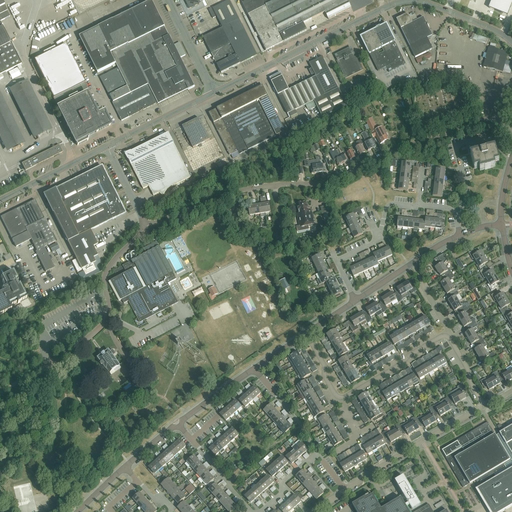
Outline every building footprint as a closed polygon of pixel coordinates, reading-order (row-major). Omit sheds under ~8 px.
[(11,43),(0,22),(0,21),(10,16),(5,6),(2,0),(0,0),(0,75),(2,75),(1,75),(21,65),(10,43),(11,43)] [(16,0),(6,0),(8,3),(7,3),(11,13),(20,9),(19,7),(19,8),(16,0)] [(184,0),(189,9),(200,3),(198,0),(184,0)] [(203,37),(221,73),(257,55),(229,0),(228,0),(212,8),(222,28),(203,37)] [(240,0),(248,15),(266,51),(306,31),(303,23),(325,12),(328,20),(351,8),(346,0),(240,0)] [(511,0),(491,0),(488,8),(507,16),(511,2),(511,0)] [(179,43),(173,46),(169,37),(169,36),(159,16),(152,1),(79,37),(97,73),(116,64),(118,68),(100,77),(109,96),(110,95),(113,103),(112,103),(120,118),(121,121),(157,103),(158,105),(194,87),(180,58),(185,55),(179,43)] [(427,38),(432,35),(423,17),(417,20),(415,15),(409,17),(408,14),(396,19),(415,58),(432,49),(427,38)] [(386,67),(389,72),(406,64),(386,25),(361,37),(378,71),(386,67)] [(85,95),(83,92),(88,89),(66,44),(34,60),(57,105),(61,103),(63,106),(58,108),(68,127),(72,125),(75,131),(70,133),(77,146),(88,140),(87,139),(88,139),(88,138),(88,137),(88,136),(87,133),(88,133),(89,134),(92,133),(91,131),(93,130),(93,131),(94,131),(95,131),(96,132),(110,125),(104,113),(95,117),(93,114),(96,113),(86,94),(85,95)] [(336,61),(345,79),(363,70),(354,52),(353,53),(351,48),(335,56),(337,60),(336,61)] [(483,67),(502,72),(508,53),(488,48),(483,67)] [(282,77),(271,82),(287,114),(289,113),(291,117),(297,114),(295,110),(314,101),(323,119),(326,115),(330,114),(335,113),(339,109),(342,108),(347,107),(322,56),(309,63),(315,77),(288,90),(282,77)] [(269,78),(271,82),(282,77),(280,73),(269,78)] [(26,76),(9,84),(35,137),(52,129),(26,76)] [(217,109),(209,113),(230,155),(238,151),(239,154),(285,132),(267,96),(262,86),(217,109)] [(0,91),(0,133),(8,150),(25,142),(0,91)] [(182,126),(190,143),(193,148),(210,140),(199,118),(182,126)] [(371,133),(373,138),(376,136),(380,144),(389,140),(382,127),(376,130),(370,119),(366,121),(372,132),(371,133)] [(322,127),(325,132),(331,128),(329,123),(326,124),(322,127)] [(372,149),(377,146),(373,139),(371,140),(366,131),(364,132),(372,149)] [(363,143),(367,151),(372,149),(364,132),(361,134),(364,139),(365,139),(366,142),(363,143)] [(128,159),(131,165),(143,189),(148,186),(153,196),(159,193),(162,196),(168,189),(190,177),(174,144),(171,137),(170,138),(168,134),(164,136),(164,135),(131,152),(129,153),(127,157),(128,159)] [(358,146),(355,148),(359,156),(365,152),(361,145),(363,144),(360,140),(356,142),(358,146)] [(183,153),(192,148),(191,146),(189,147),(188,144),(181,147),(183,153)] [(59,145),(26,161),(30,169),(62,152),(59,145)] [(349,148),(350,151),(346,153),(350,161),(355,158),(352,151),(353,150),(351,147),(349,148)] [(479,167),(480,170),(495,166),(494,163),(499,162),(495,148),(495,147),(470,154),(474,168),(479,167)] [(336,150),(344,164),(348,161),(344,154),(342,155),(338,149),(336,150)] [(334,159),(338,167),(344,164),(336,150),(334,151),(337,158),(334,159)] [(317,162),(318,173),(325,172),(324,167),(323,167),(323,164),(320,164),(320,160),(316,161),(317,162)] [(60,187),(55,190),(44,195),(67,242),(68,242),(81,269),(95,262),(93,258),(97,256),(93,247),(97,245),(91,232),(90,230),(124,213),(101,167),(69,183),(68,182),(67,182),(66,183),(65,183),(64,183),(63,184),(62,184),(62,185),(61,185),(61,186),(61,187),(60,187)] [(35,252),(45,272),(54,267),(44,247),(55,242),(34,200),(0,217),(16,247),(31,240),(36,251),(35,252)] [(296,214),(299,226),(296,226),(297,232),(297,234),(309,231),(308,226),(315,224),(312,211),(308,211),(306,202),(299,203),(299,202),(297,203),(298,208),(299,213),(296,214)] [(353,214),(345,218),(347,223),(356,219),(353,214)] [(347,223),(349,228),(358,224),(356,219),(347,223)] [(435,229),(441,229),(441,227),(443,228),(444,220),(442,220),(436,219),(435,229)] [(358,224),(349,228),(352,233),(360,229),(358,224)] [(360,229),(352,233),(354,238),(363,234),(360,229)] [(114,271),(117,277),(108,282),(109,282),(109,283),(119,301),(122,300),(124,303),(128,301),(130,304),(138,319),(140,322),(143,321),(146,319),(165,309),(172,306),(177,302),(167,284),(172,281),(176,279),(175,277),(166,260),(165,257),(157,242),(150,246),(146,248),(143,249),(145,254),(131,261),(129,262),(123,265),(114,271)] [(56,243),(49,247),(52,252),(59,249),(56,243)] [(383,249),(387,258),(392,255),(388,247),(383,249)] [(378,251),(382,260),(387,258),(383,249),(378,251)] [(475,249),(469,253),(472,260),(474,259),(476,262),(484,257),(481,251),(477,253),(475,249)] [(377,262),(382,260),(378,251),(373,254),(374,257),(377,262)] [(447,261),(443,254),(438,258),(434,260),(437,266),(435,267),(438,273),(439,273),(440,276),(444,274),(445,277),(449,274),(450,274),(451,273),(449,268),(447,269),(444,264),(447,261)] [(311,259),(314,264),(322,260),(320,255),(311,259)] [(369,259),(373,267),(378,265),(377,262),(374,257),(369,259)] [(484,257),(476,262),(478,265),(476,266),(480,272),(486,269),(484,264),(488,262),(484,257)] [(364,261),(368,270),(373,267),(369,259),(364,261)] [(322,260),(314,264),(316,269),(324,265),(322,260)] [(359,263),(363,272),(368,270),(364,261),(359,263)] [(354,266),(358,274),(363,272),(359,263),(354,266)] [(324,265),(316,269),(318,274),(327,269),(324,265)] [(349,268),(353,277),(358,274),(354,266),(349,268)] [(329,274),(327,269),(318,274),(315,275),(318,280),(329,274)] [(486,269),(480,272),(484,279),(486,278),(487,281),(495,276),(492,270),(489,272),(486,269)] [(10,306),(11,305),(17,303),(17,304),(20,302),(20,301),(26,298),(24,293),(25,293),(24,291),(23,291),(20,284),(18,285),(17,281),(18,281),(13,271),(7,274),(7,273),(4,274),(5,275),(0,277),(3,282),(4,282),(5,285),(5,287),(1,288),(4,293),(0,294),(0,316),(12,310),(10,306)] [(450,274),(449,274),(445,277),(443,278),(445,280),(440,283),(444,288),(451,284),(448,279),(454,276),(451,273),(450,274)] [(318,280),(317,280),(319,285),(323,283),(323,284),(326,282),(331,279),(329,274),(318,280)] [(495,276),(487,281),(489,284),(487,285),(491,291),(498,288),(495,283),(499,281),(495,276)] [(326,282),(328,287),(336,283),(334,278),(331,279),(326,282)] [(285,279),(280,281),(284,290),(288,288),(285,279)] [(408,282),(402,285),(407,292),(410,290),(412,294),(417,291),(413,285),(410,286),(408,282)] [(336,283),(328,287),(330,292),(339,288),(336,283)] [(451,284),(444,288),(447,294),(451,291),(453,293),(457,291),(459,290),(458,288),(455,289),(451,284)] [(407,292),(402,285),(397,288),(399,293),(397,294),(397,295),(400,300),(408,296),(406,293),(407,292)] [(214,287),(208,290),(211,294),(209,295),(212,300),(216,298),(215,295),(218,294),(214,287)] [(339,288),(330,292),(332,297),(335,296),(336,298),(340,296),(340,294),(341,293),(339,288)] [(448,300),(451,306),(458,301),(455,296),(459,294),(457,291),(453,293),(453,294),(451,295),(452,298),(448,300)] [(497,291),(491,295),(494,302),(496,301),(498,304),(506,299),(503,293),(499,295),(497,291)] [(386,295),(391,303),(396,300),(398,303),(401,301),(400,300),(397,295),(395,297),(392,292),(386,295)] [(384,303),(381,305),(382,306),(382,305),(385,311),(387,309),(386,306),(391,303),(386,295),(381,299),(384,303)] [(506,299),(498,304),(500,307),(498,308),(502,314),(508,310),(506,307),(510,304),(506,299)] [(458,301),(451,306),(454,311),(459,308),(460,311),(466,307),(466,308),(470,305),(469,303),(461,303),(460,304),(458,301)] [(376,303),(371,306),(376,313),(375,313),(377,316),(385,312),(385,311),(382,305),(382,306),(379,307),(376,303)] [(366,316),(369,321),(372,320),(370,316),(375,313),(376,313),(371,306),(366,309),(368,314),(366,315),(366,316)] [(457,316),(460,321),(468,317),(465,312),(468,310),(466,308),(466,307),(460,311),(462,314),(457,316)] [(508,320),(509,322),(511,320),(511,313),(511,315),(508,310),(502,314),(506,321),(508,320)] [(361,313),(355,316),(360,324),(365,320),(367,324),(370,322),(369,321),(366,316),(364,318),(361,313)] [(350,325),(354,332),(356,330),(354,327),(360,324),(355,316),(350,319),(353,324),(350,325)] [(425,316),(420,319),(425,327),(430,324),(425,316)] [(468,317),(460,321),(464,327),(468,325),(470,327),(474,325),(476,323),(474,318),(470,320),(468,317)] [(416,322),(421,330),(425,327),(420,319),(416,321),(416,322)] [(415,320),(411,322),(412,324),(417,332),(419,331),(420,333),(422,332),(421,330),(416,322),(416,321),(415,320)] [(412,324),(407,327),(412,335),(417,332),(412,324)] [(477,330),(474,325),(470,327),(468,328),(468,329),(466,330),(467,332),(465,334),(467,337),(465,338),(468,339),(476,335),(474,332),(476,330),(477,330)] [(407,327),(403,329),(408,337),(410,336),(411,338),(413,337),(412,335),(407,327)] [(339,333),(336,329),(326,335),(328,337),(325,338),(325,339),(326,341),(329,339),(339,333)] [(403,329),(399,332),(403,340),(408,337),(403,329)] [(373,336),(374,339),(386,333),(384,330),(373,336)] [(401,341),(403,343),(404,342),(403,340),(399,332),(398,332),(397,330),(393,333),(394,334),(399,343),(401,341)] [(341,338),(339,333),(329,339),(330,341),(328,343),(329,345),(331,344),(339,339),(340,339),(341,338)] [(394,334),(389,337),(394,345),(397,344),(398,346),(400,345),(399,343),(394,334)] [(468,339),(471,345),(473,343),(476,342),(477,345),(483,341),(481,337),(479,337),(477,338),(476,335),(468,339)] [(342,343),(340,339),(339,339),(331,344),(334,348),(342,343)] [(483,341),(477,345),(478,347),(474,350),(477,355),(485,351),(483,348),(486,346),(483,341)] [(385,345),(390,353),(394,350),(389,342),(385,345)] [(345,348),(342,343),(334,348),(337,353),(345,348)] [(385,345),(380,348),(385,356),(390,353),(385,345)] [(347,352),(345,348),(337,353),(339,357),(347,352)] [(380,348),(376,350),(381,358),(385,356),(380,348)] [(98,358),(101,362),(101,363),(101,364),(101,365),(102,365),(103,365),(106,369),(109,373),(119,366),(117,362),(112,356),(115,354),(112,350),(110,352),(108,350),(104,353),(101,354),(102,355),(98,358)] [(297,352),(287,358),(290,362),(300,356),(299,354),(301,352),(300,350),(297,352)] [(372,353),(376,361),(381,358),(376,350),(372,353)] [(485,351),(477,355),(481,361),(485,358),(487,360),(495,356),(493,352),(489,354),(488,353),(487,354),(485,351)] [(367,356),(372,364),(376,361),(372,353),(367,356)] [(430,355),(427,356),(429,359),(427,361),(428,363),(433,371),(437,368),(431,358),(430,355)] [(442,355),(437,358),(442,366),(446,363),(442,355)] [(136,363),(132,356),(126,360),(131,367),(136,363)] [(290,362),(293,367),(303,361),(300,356),(290,362)] [(338,361),(341,366),(349,361),(346,356),(338,361)] [(431,358),(437,368),(442,366),(437,358),(435,359),(434,356),(433,357),(431,358)] [(303,361),(293,367),(295,371),(305,365),(303,361)] [(349,361),(341,366),(343,370),(351,366),(349,361)] [(428,363),(424,366),(428,374),(433,371),(428,363)] [(305,365),(295,371),(298,375),(308,369),(306,367),(309,366),(308,364),(305,365)] [(351,366),(343,370),(346,375),(354,370),(356,369),(353,364),(351,366)] [(419,368),(424,376),(428,374),(424,366),(419,368)] [(415,371),(420,379),(424,376),(419,368),(415,371)] [(308,369),(298,375),(302,382),(305,380),(303,378),(311,374),(308,369)] [(354,370),(346,375),(349,379),(357,374),(356,374),(359,373),(356,369),(354,370)] [(490,379),(495,387),(500,384),(498,381),(501,379),(498,373),(497,374),(496,371),(493,373),(491,376),(493,378),(490,379)] [(498,373),(501,379),(504,378),(506,383),(511,380),(507,372),(502,375),(500,372),(498,373)] [(411,376),(409,373),(408,374),(409,377),(413,385),(414,385),(415,387),(419,384),(413,374),(411,376)] [(357,374),(349,379),(351,384),(359,379),(357,374)] [(404,379),(409,387),(413,385),(409,377),(404,379)] [(489,390),(495,387),(490,379),(487,381),(485,378),(482,379),(483,379),(480,381),(484,387),(486,385),(489,390)] [(404,379),(400,382),(405,390),(406,392),(410,389),(409,387),(404,379)] [(308,385),(306,380),(296,386),(299,391),(308,385)] [(400,382),(396,385),(400,393),(405,390),(400,382)] [(393,386),(392,384),(390,385),(391,387),(396,395),(400,393),(396,385),(393,386)] [(466,392),(461,384),(457,387),(459,392),(456,394),(460,401),(466,398),(463,393),(466,392)] [(299,391),(301,395),(303,394),(311,389),(308,385),(299,391)] [(254,386),(250,390),(257,397),(261,393),(254,386)] [(387,390),(392,398),(396,395),(391,387),(389,388),(388,386),(386,387),(387,390)] [(314,394),(311,389),(303,394),(306,399),(314,394)] [(382,392),(387,401),(392,398),(387,390),(384,391),(383,389),(381,390),(382,392)] [(250,390),(247,393),(253,400),(257,397),(250,390)] [(358,398),(361,402),(369,398),(369,397),(370,396),(368,392),(366,393),(358,398)] [(447,397),(450,401),(452,400),(455,405),(460,401),(456,394),(450,397),(449,394),(448,392),(445,394),(446,395),(447,397)] [(247,393),(243,397),(249,404),(253,400),(247,393)] [(306,399),(308,403),(316,398),(314,394),(306,399)] [(441,405),(446,413),(451,410),(448,405),(451,404),(450,402),(450,401),(447,397),(447,398),(446,396),(444,398),(445,399),(442,400),(444,403),(441,405)] [(239,400),(245,407),(249,404),(243,397),(239,400)] [(319,402),(316,398),(308,403),(307,404),(309,408),(319,402)] [(371,402),(369,398),(361,402),(363,407),(371,402)] [(241,407),(235,400),(231,404),(237,411),(241,407)] [(371,402),(363,407),(366,411),(374,406),(376,405),(373,401),(371,402)] [(321,407),(319,402),(309,408),(312,413),(321,407)] [(440,416),(446,413),(441,405),(439,402),(434,405),(431,407),(435,413),(437,412),(440,416)] [(227,407),(234,414),(237,411),(231,404),(227,407)] [(270,404),(263,410),(267,414),(274,408),(270,404)] [(377,411),(374,406),(366,411),(368,416),(377,411)] [(224,410),(230,417),(234,414),(227,407),(224,410)] [(321,407),(312,413),(315,417),(316,416),(318,419),(324,415),(323,412),(324,411),(321,407)] [(435,413),(431,407),(429,409),(431,412),(429,414),(429,415),(426,417),(431,425),(436,421),(434,417),(436,415),(435,413)] [(274,408),(267,414),(270,418),(277,412),(274,408)] [(230,417),(224,410),(220,414),(226,421),(230,417)] [(377,411),(368,416),(371,420),(373,419),(375,421),(382,417),(378,410),(377,411)] [(277,412),(270,418),(274,422),(281,416),(277,412)] [(328,417),(326,415),(316,421),(319,425),(321,424),(329,419),(328,417)] [(425,428),(431,425),(426,417),(424,419),(422,415),(416,418),(416,419),(419,423),(420,425),(423,423),(425,428)] [(281,416),(274,422),(277,426),(284,420),(281,416)] [(409,424),(413,432),(419,429),(416,424),(419,423),(416,419),(416,418),(415,416),(411,419),(412,423),(409,424)] [(332,424),(329,419),(321,424),(324,429),(332,424)] [(284,420),(277,426),(280,430),(287,424),(284,420)] [(408,435),(413,432),(409,424),(408,422),(402,425),(402,424),(399,426),(402,430),(401,430),(403,432),(405,431),(408,435)] [(500,433),(495,436),(487,422),(459,439),(460,440),(455,443),(454,442),(453,443),(454,443),(451,445),(449,445),(450,446),(447,447),(445,448),(446,448),(442,450),(447,458),(446,459),(463,487),(478,479),(481,483),(489,478),(491,480),(477,488),(490,511),(500,511),(511,505),(511,425),(500,433)] [(280,430),(284,434),(291,428),(287,424),(280,430)] [(334,428),(332,424),(324,429),(322,430),(324,434),(326,433),(334,428)] [(392,432),(396,439),(402,436),(399,432),(401,430),(402,430),(399,426),(398,424),(395,425),(397,429),(392,432)] [(228,432),(234,439),(238,435),(232,428),(228,432)] [(326,433),(329,437),(337,433),(334,428),(326,433)] [(387,430),(382,433),(385,440),(388,438),(391,443),(396,439),(392,432),(389,433),(387,430)] [(224,435),(231,442),(234,439),(228,432),(224,435)] [(329,437),(327,438),(330,443),(331,442),(339,437),(337,433),(329,437)] [(221,438),(227,445),(231,442),(224,435),(221,438)] [(376,439),(381,447),(386,444),(381,436),(376,439)] [(339,437),(331,442),(334,446),(342,441),(339,437)] [(217,442),(223,449),(227,445),(221,438),(217,442)] [(372,441),(377,449),(381,447),(376,439),(374,440),(372,441)] [(179,440),(175,443),(181,450),(186,447),(179,440)] [(368,444),(372,452),(377,449),(372,441),(368,444)] [(219,452),(221,454),(225,451),(217,442),(213,445),(219,452)] [(172,447),(178,454),(181,450),(175,443),(172,447)] [(297,446),(303,453),(307,450),(301,443),(297,446)] [(363,446),(363,447),(368,455),(372,452),(368,444),(365,445),(364,443),(362,444),(363,446)] [(209,449),(215,456),(219,452),(213,445),(209,449)] [(293,450),(300,457),(303,453),(297,446),(293,450)] [(168,450),(174,457),(178,454),(172,447),(168,450)] [(164,453),(170,460),(174,457),(168,450),(164,453)] [(290,453),(296,460),(300,457),(293,450),(290,453)] [(358,454),(362,462),(367,459),(362,451),(358,454)] [(160,457),(166,464),(170,460),(164,453),(160,457)] [(286,457),(292,464),(296,460),(290,453),(286,457)] [(353,456),(358,464),(362,462),(358,454),(353,456)] [(195,458),(194,456),(187,462),(190,466),(197,460),(198,459),(197,457),(195,458)] [(282,456),(278,460),(284,467),(288,463),(282,456)] [(349,459),(353,467),(358,464),(353,456),(351,458),(349,459)] [(156,460),(162,467),(166,464),(160,457),(156,460)] [(344,462),(349,470),(353,467),(349,459),(344,462)] [(153,464),(159,471),(162,467),(156,460),(153,464)] [(190,466),(194,470),(200,464),(197,460),(190,466)] [(274,463),(280,470),(284,467),(278,460),(274,463)] [(344,462),(340,464),(344,472),(345,472),(349,470),(344,462)] [(274,463),(270,467),(276,473),(277,475),(279,473),(278,472),(280,470),(274,463)] [(149,467),(155,474),(159,471),(153,464),(149,467)] [(194,470),(197,473),(204,467),(200,464),(194,470)] [(197,473),(200,477),(207,471),(204,467),(197,473)] [(266,470),(272,477),(276,473),(270,467),(266,470)] [(296,476),(299,480),(306,474),(303,470),(296,476)] [(200,477),(204,481),(211,475),(207,471),(200,477)] [(299,480),(303,484),(310,478),(306,474),(299,480)] [(207,485),(213,480),(214,479),(211,475),(204,481),(207,485)] [(267,475),(263,479),(270,486),(274,482),(267,475)] [(172,483),(168,478),(161,485),(165,490),(172,483)] [(303,484),(306,488),(313,482),(310,478),(303,484)] [(381,509),(373,494),(369,496),(368,494),(364,496),(365,497),(353,504),(352,504),(353,505),(356,511),(447,511),(446,510),(441,511),(433,511),(429,504),(414,511),(409,511),(407,508),(409,506),(412,510),(420,505),(405,478),(396,483),(405,497),(402,499),(401,498),(390,504),(381,509)] [(260,482),(266,489),(270,486),(263,479),(260,482)] [(210,488),(209,490),(212,494),(219,487),(216,483),(215,484),(213,480),(207,485),(210,488)] [(260,482),(256,486),(262,493),(266,489),(260,482)] [(306,488),(309,492),(316,486),(313,482),(306,488)] [(172,483),(165,490),(170,494),(177,488),(172,483)] [(185,489),(190,494),(195,490),(190,485),(185,489)] [(252,489),(258,496),(262,493),(256,486),(252,489)] [(309,492),(313,496),(320,489),(316,486),(309,492)] [(212,494),(216,497),(222,491),(219,487),(212,494)] [(177,488),(170,494),(174,499),(181,493),(177,488)] [(248,493),(254,499),(258,496),(252,489),(248,493)] [(313,496),(316,500),(323,493),(320,489),(313,496)] [(216,497),(219,501),(226,495),(222,491),(216,497)] [(144,497),(140,492),(133,499),(137,504),(144,497)] [(181,493),(174,499),(178,504),(185,498),(181,493)] [(244,496),(250,503),(254,499),(248,493),(244,496)] [(219,501),(222,505),(229,499),(226,495),(219,501)] [(295,495),(291,498),(297,505),(301,501),(295,495)] [(144,497),(137,504),(141,508),(148,502),(144,497)] [(291,498),(287,502),(293,508),(297,505),(291,498)] [(222,505),(226,509),(233,503),(229,499),(222,505)] [(184,501),(177,508),(180,511),(181,511),(188,506),(184,501)] [(148,502),(141,508),(144,511),(146,511),(152,507),(148,502)] [(287,502),(283,505),(289,511),(293,508),(287,502)] [(226,509),(228,511),(230,511),(236,507),(233,503),(226,509)]
